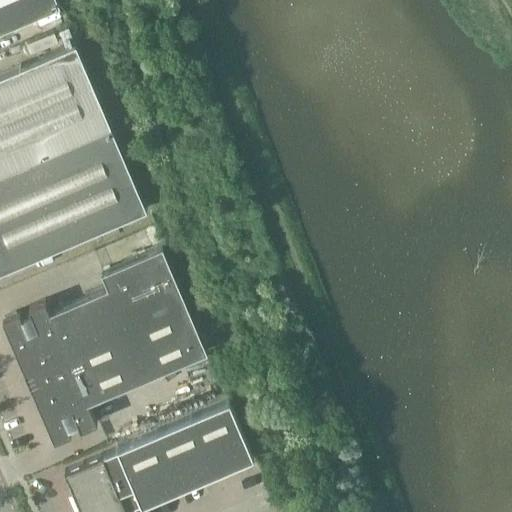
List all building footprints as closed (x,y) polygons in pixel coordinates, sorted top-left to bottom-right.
[(58,0),(0,0),(0,28),(60,3),(58,0)] [(0,169),(112,122),(76,39),(0,71),(0,169)] [(0,267),(147,205),(112,122),(0,169),(0,267)] [(124,320),(185,294),(163,242),(101,268),(107,283),(108,283),(124,320)] [(45,297),(29,304),(31,310),(11,319),(15,327),(9,330),(23,363),(124,320),(108,283),(107,283),(50,308),(45,297)] [(23,363),(46,417),(52,414),(58,429),(78,420),(80,426),(97,419),(88,399),(208,347),(185,294),(124,320),(23,363)] [(64,468),(81,506),(86,504),(88,511),(128,511),(127,507),(141,501),(142,502),(254,454),(229,398),(64,468)]
